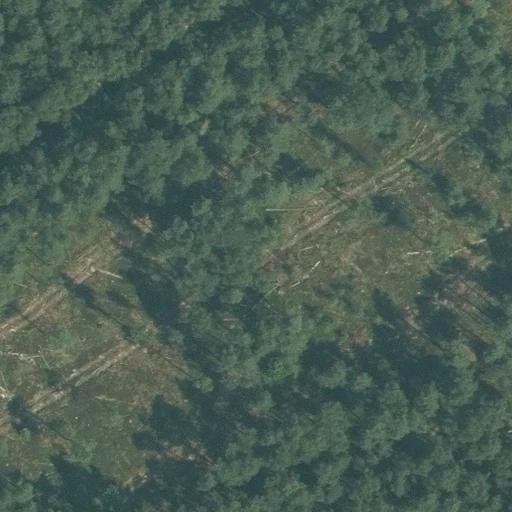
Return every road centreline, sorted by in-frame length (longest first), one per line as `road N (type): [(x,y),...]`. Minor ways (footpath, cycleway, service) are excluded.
road 1 (track): [(300,511),(511,369)]
road 2 (track): [(202,0),(0,133)]
